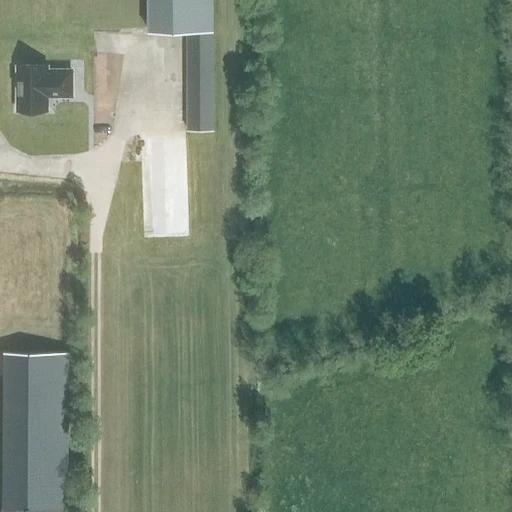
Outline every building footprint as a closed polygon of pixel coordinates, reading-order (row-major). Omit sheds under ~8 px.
[(149,0),(150,29),(215,29),(214,0),(149,0)] [(186,30),(187,131),(214,131),(213,30),(186,30)] [(116,93),(115,52),(101,52),(103,94),(116,93)] [(47,65),(17,66),(17,110),(47,110),(47,95),(71,95),(71,70),(47,70),(47,65)] [(96,144),(92,126),(67,132),(72,151),(96,144)] [(3,351),(1,511),(68,511),(69,351),(3,351)]
